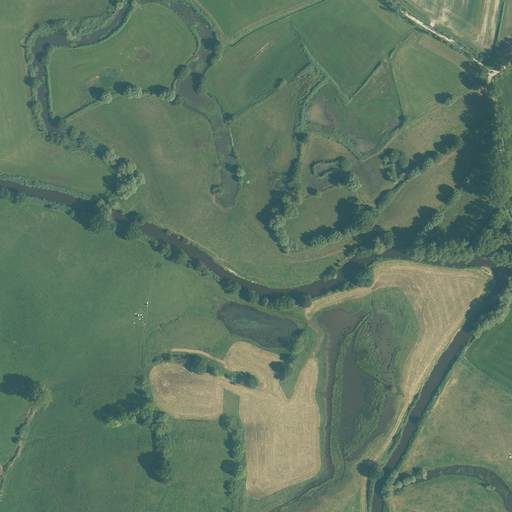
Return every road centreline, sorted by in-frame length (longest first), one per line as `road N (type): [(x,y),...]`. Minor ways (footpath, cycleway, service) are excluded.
road 1 (track): [(511,221),(489,72)]
road 2 (unclassified): [(511,62),(489,72),(389,0)]
